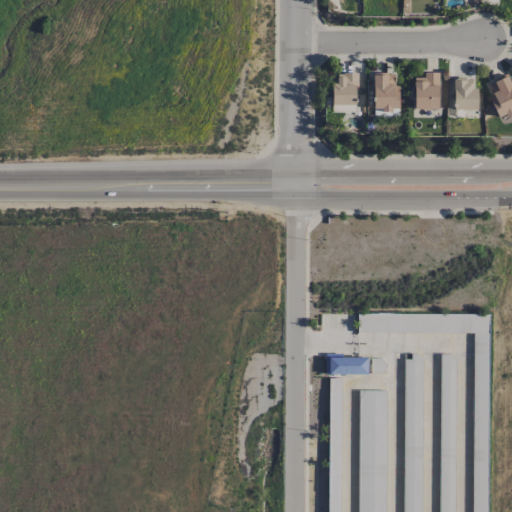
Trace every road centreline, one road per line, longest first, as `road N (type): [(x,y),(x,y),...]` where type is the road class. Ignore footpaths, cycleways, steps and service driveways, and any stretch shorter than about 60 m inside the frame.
road 1 (primary): [(511,169),(0,175)]
road 2 (primary): [(0,194),(511,195)]
road 3 (residential): [(295,0),(294,511)]
road 4 (residential): [(484,42),(295,43)]
